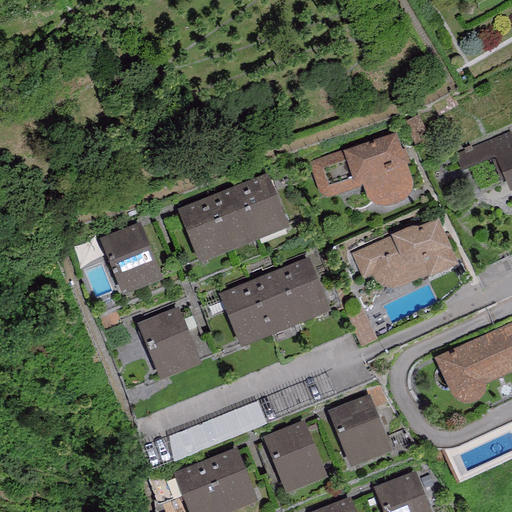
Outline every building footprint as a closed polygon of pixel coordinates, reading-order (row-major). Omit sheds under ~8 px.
[(453,98),(433,107),(438,117),(458,107),(453,98)] [(418,116),(405,122),(417,150),(431,144),(418,116)] [(511,135),(510,131),(454,155),(461,171),(495,157),(509,192),(511,190),(511,135)] [(343,151),(309,162),(317,182),(314,183),(318,190),(320,195),(322,196),(325,197),(329,197),(332,197),(336,196),(362,187),(367,201),(370,204),(373,206),(376,207),(382,209),(387,209),(392,208),(397,207),(401,205),(406,202),(410,197),(412,192),(412,187),(395,135),(344,153),(343,151)] [(266,178),(176,214),(198,268),(288,232),(266,178)] [(411,229),(351,255),(362,281),(372,277),(373,281),(376,284),(379,287),(383,290),(390,291),(394,291),(396,291),(427,278),(429,281),(458,267),(437,222),(418,229),(411,229)] [(140,226),(99,242),(122,299),(163,283),(140,226)] [(277,274),(300,327),(331,314),(308,261),(277,274)] [(249,286),(272,339),(300,327),(277,274),(249,286)] [(272,339),(249,286),(218,298),(241,352),(272,339)] [(178,312),(137,328),(160,384),(200,368),(178,312)] [(511,326),(434,361),(449,393),(452,400),(456,403),(459,405),(463,407),(467,407),(473,405),(476,404),(481,400),(483,396),(485,392),(485,388),(511,375),(511,326)] [(369,394),(327,411),(350,468),(392,451),(369,394)] [(181,457),(271,420),(262,398),(172,436),(181,457)] [(304,421),(261,438),(284,495),(326,478),(304,421)] [(202,461),(222,511),(236,511),(257,504),(235,448),(202,461)] [(222,511),(202,461),(171,474),(186,511),(222,511)] [(430,511),(415,472),(373,488),(382,511),(430,511)] [(355,511),(349,497),(311,511),(355,511)]
